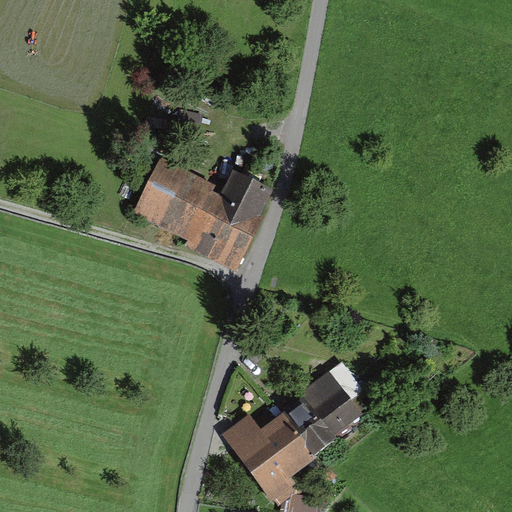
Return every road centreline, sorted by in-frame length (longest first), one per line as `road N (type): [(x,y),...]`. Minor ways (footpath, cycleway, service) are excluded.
road 1 (residential): [(321,0),(298,123),(191,479),(189,511)]
road 2 (track): [(0,204),(149,246),(217,272),(246,294)]
